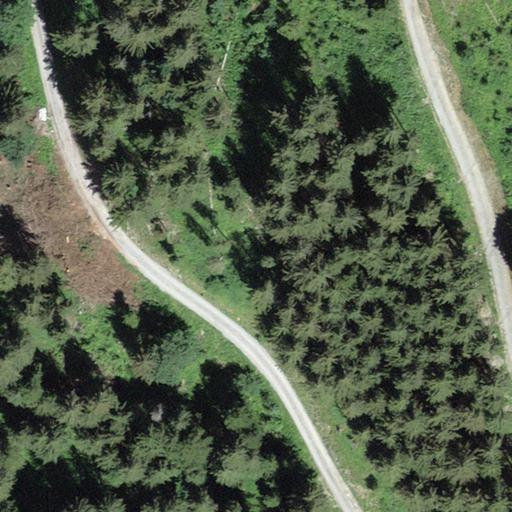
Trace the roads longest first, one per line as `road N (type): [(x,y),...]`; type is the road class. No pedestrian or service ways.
road 1 (track): [(350,511),(274,365),(101,235),(43,75),(33,0)]
road 2 (track): [(511,302),(412,0)]
